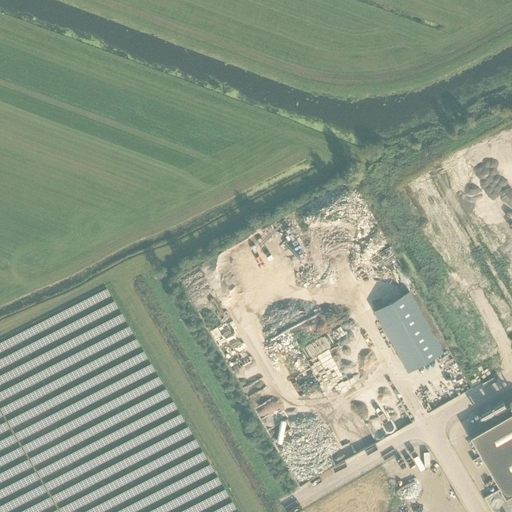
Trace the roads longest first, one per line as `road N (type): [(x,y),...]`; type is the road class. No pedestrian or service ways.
road 1 (unknown): [(377,377),(330,302),(310,293),(286,298),(252,330),(280,385),(300,400),(355,386)]
road 2 (unclassified): [(287,506),(428,425)]
